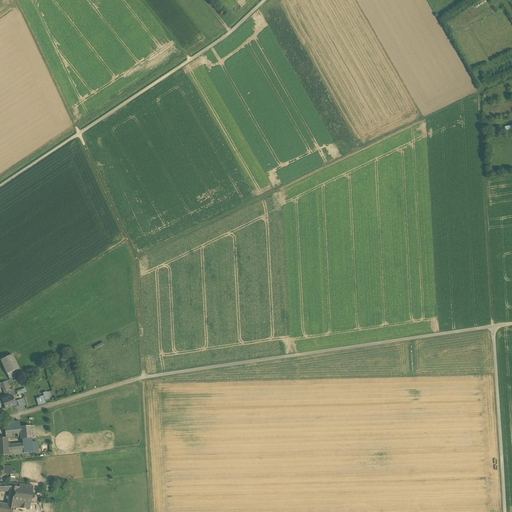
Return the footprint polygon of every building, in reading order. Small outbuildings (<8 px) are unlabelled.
[(12,355),(1,360),(7,374),(18,369),(12,355)] [(68,375),(75,372),(72,365),(65,368),(68,375)] [(18,369),(7,374),(10,380),(21,375),(18,369)] [(7,381),(1,384),(2,386),(5,395),(11,393),(8,385),(7,381)] [(43,396),(36,398),(38,406),(45,404),(45,401),(50,400),(47,392),(42,394),(43,396)] [(12,396),(1,400),(3,404),(5,409),(15,405),(16,405),(14,402),(12,396)] [(30,426),(20,427),(21,433),(22,440),(32,439),(30,426)] [(32,439),(22,440),(23,445),(23,449),(33,448),(32,442),(32,439)] [(12,467),(1,466),(0,471),(0,473),(12,475),(12,467)] [(19,488),(11,487),(11,490),(10,500),(20,500),(27,501),(29,486),(19,484),(19,488)] [(27,501),(20,500),(19,506),(16,506),(16,508),(30,510),(33,486),(29,486),(27,501)]
